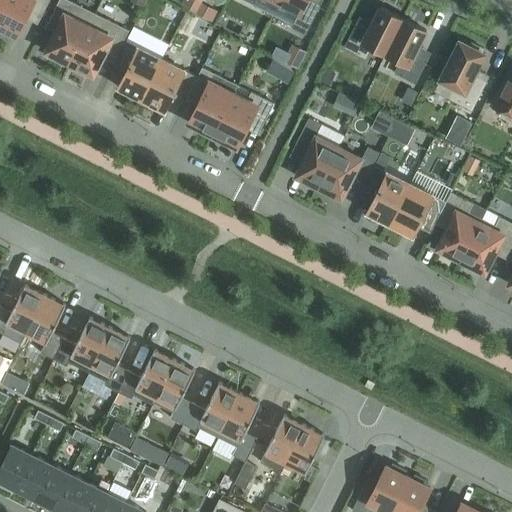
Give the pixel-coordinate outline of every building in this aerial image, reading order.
[(49,0),(4,0),(0,9),(0,27),(16,36),(29,10),(41,17),(49,0)] [(46,51),(50,53),(48,57),(63,65),(66,60),(70,63),(95,13),(69,0),(58,0),(48,20),(59,26),(46,51)] [(182,0),(180,5),(195,13),(201,2),(202,0),(182,0)] [(280,0),(278,5),(298,15),(292,27),(305,34),(319,6),(307,0),(280,0)] [(217,11),(201,2),(195,13),(212,22),(217,11)] [(403,18),(380,7),(368,30),(356,23),(344,47),(365,58),(371,47),(385,54),(389,47),(403,18)] [(95,13),(70,63),(74,65),(72,69),(87,77),(89,72),(93,74),(106,49),(116,55),(129,30),(95,13)] [(403,18),(389,47),(403,54),(397,65),(419,76),(431,52),(418,46),(426,30),(403,18)] [(161,58),(126,40),(114,64),(126,71),(118,87),(141,98),(161,58)] [(473,76),(485,53),(482,52),(484,48),(471,42),(469,45),(459,40),(439,80),(456,88),(451,99),(472,110),(486,82),(473,76)] [(292,44),(284,61),(298,68),(307,51),(292,44)] [(161,58),(141,98),(164,110),(173,94),(185,100),(190,91),(197,76),(161,58)] [(190,91),(202,98),(189,123),(213,134),(233,93),(220,87),(225,78),(202,67),(197,76),(190,91)] [(325,67),(318,82),(329,86),(335,72),(325,67)] [(511,68),(493,106),(511,116),(511,68)] [(233,93),(213,134),(236,146),(249,121),(261,127),(273,103),(251,91),(246,100),(233,93)] [(348,96),(342,111),(353,116),(360,102),(348,96)] [(472,122),(457,114),(445,137),(460,145),(472,122)] [(304,185),(316,191),(339,146),(316,135),(321,124),(309,118),(293,149),(305,155),(295,176),(306,181),(304,185)] [(339,146),(316,191),(329,197),(330,193),(341,199),(351,181),(355,179),(364,184),(374,165),(380,153),(367,146),(362,158),(339,146)] [(470,155),(462,171),(472,175),(480,160),(470,155)] [(374,165),(364,184),(362,189),(375,196),(367,212),(390,223),(410,183),(374,165)] [(410,183),(390,223),(413,235),(418,226),(430,232),(438,216),(446,201),(410,183)] [(450,192),(446,201),(438,216),(450,222),(438,248),(442,249),(440,253),(456,261),(458,257),(461,259),(482,218),(469,212),(473,203),(450,192)] [(482,218),(461,259),(465,261),(463,265),(479,273),(481,269),(485,271),(497,246),(510,252),(511,247),(511,222),(499,216),(495,225),(482,218)] [(26,332),(45,294),(25,284),(11,311),(0,305),(0,331),(2,333),(7,323),(26,332)] [(53,359),(64,338),(52,332),(66,304),(45,294),(26,332),(45,342),(40,352),(53,359)] [(76,344),(64,338),(53,359),(67,365),(69,362),(88,371),(110,327),(90,316),(76,344)] [(110,327),(88,371),(107,381),(105,384),(118,391),(129,370),(117,364),(131,337),(110,327)] [(133,394),(152,404),(175,359),(155,349),(141,376),(129,370),(118,391),(132,398),(133,394)] [(183,424),(193,403),(181,397),(195,369),(175,359),(152,404),(153,404),(154,402),(173,411),(170,417),(183,424)] [(18,377),(12,389),(23,394),(29,382),(18,377)] [(217,436),(240,392),(219,381),(206,409),(193,403),(183,424),(196,430),(198,427),(217,436)] [(0,390),(0,400),(5,403),(9,395),(0,390)] [(245,460),(246,461),(257,438),(245,432),(260,402),(240,392),(217,436),(236,446),(232,454),(245,461),(245,460)] [(47,424),(51,416),(38,410),(34,417),(47,424)] [(284,414),(265,452),(260,461),(281,472),(286,463),(285,463),(305,424),(284,414)] [(47,424),(60,430),(64,422),(51,416),(47,424)] [(325,435),(305,424),(285,463),(286,463),(306,473),(325,435)] [(89,435),(76,428),(72,436),(85,443),(89,435)] [(89,435),(85,443),(97,449),(101,441),(89,435)] [(0,481),(14,489),(32,454),(12,444),(0,467),(0,481)] [(122,462),(126,454),(113,447),(109,455),(122,462)] [(158,447),(151,460),(161,464),(162,465),(169,452),(158,447)] [(32,454),(14,489),(33,498),(51,463),(32,454)] [(122,462),(135,468),(139,460),(126,454),(122,462)] [(245,460),(245,461),(234,483),(245,489),(256,466),(246,461),(245,460)] [(51,463),(33,498),(52,508),(70,473),(51,463)] [(154,478),(158,470),(145,463),(141,471),(154,478)] [(386,465),(378,480),(373,491),(364,487),(352,510),(356,511),(390,511),(408,476),(403,474),(405,470),(393,463),(390,467),(386,465)] [(70,473),(52,508),(60,511),(73,511),(88,482),(70,473)] [(418,511),(423,503),(430,487),(425,485),(428,481),(415,474),(413,479),(408,476),(390,511),(418,511)] [(97,511),(107,492),(88,482),(73,511),(97,511)] [(120,511),(126,501),(107,492),(97,511),(120,511)] [(243,511),(244,510),(219,498),(212,511),(243,511)] [(126,501),(120,511),(145,511),(146,511),(126,501)] [(284,511),(265,502),(259,511),(284,511)] [(479,511),(462,503),(457,511),(479,511)]
